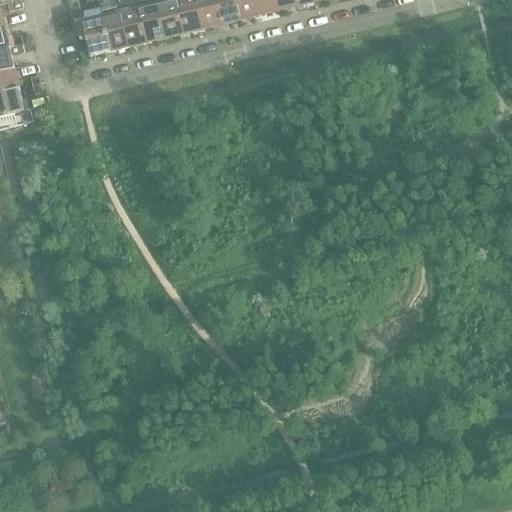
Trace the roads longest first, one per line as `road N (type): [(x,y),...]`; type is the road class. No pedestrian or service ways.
road 1 (residential): [(82,93),(451,0)]
road 2 (residential): [(82,93),(60,98),(35,0)]
